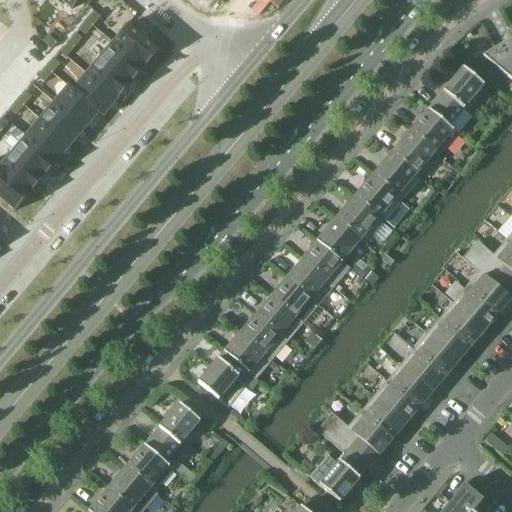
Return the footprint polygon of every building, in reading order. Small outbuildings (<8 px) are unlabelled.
[(44,0),(47,2),(48,0),(57,0),(59,2),(60,1),(72,10),(80,0),(44,0)] [(94,13),(87,22),(93,27),(101,18),(94,13)] [(87,22),(79,31),(85,36),(93,27),(87,22)] [(128,25),(112,43),(143,70),(159,51),(128,25)] [(76,34),(68,43),(74,49),(82,40),(76,34)] [(48,36),(42,42),(50,49),(51,50),(57,44),(48,36)] [(485,58),(484,58),(511,80),(511,79),(511,41),(505,46),(485,58)] [(68,43),(60,53),(66,58),(74,49),(68,43)] [(112,43),(86,74),(117,101),(143,70),(112,43)] [(54,60),(46,69),(52,74),(60,65),(54,60)] [(46,69),(38,78),(44,83),(52,74),(46,69)] [(463,69),(428,110),(449,127),(465,107),(467,109),(475,100),(473,98),(483,86),(463,69)] [(73,90),(72,91),(98,113),(98,114),(102,118),(117,101),(86,74),(73,90)] [(68,86),(53,103),(85,130),(98,114),(98,113),(72,91),(73,90),(68,86)] [(25,92),(18,102),(24,107),(32,98),(25,92)] [(18,102),(10,111),(16,116),(24,107),(18,102)] [(53,103),(39,120),(71,146),(85,130),(53,103)] [(428,110),(409,132),(434,153),(433,154),(438,158),(458,134),(449,127),(428,110)] [(3,118),(0,121),(0,130),(2,132),(10,123),(3,118)] [(39,120),(25,136),(57,163),(71,146),(39,120)] [(13,126),(1,140),(14,150),(25,136),(13,126)] [(409,132),(391,154),(415,175),(416,174),(433,154),(434,153),(409,132)] [(0,166),(0,167),(31,193),(57,163),(25,136),(14,150),(0,166)] [(415,175),(391,154),(372,176),(401,201),(420,178),(416,174),(415,175)] [(0,199),(15,212),(31,193),(0,167),(0,199)] [(454,171),(461,178),(464,174),(457,168),(454,171)] [(372,176),(353,198),(383,223),(401,201),(372,176)] [(436,192),(444,198),(447,194),(439,188),(436,192)] [(353,198),(335,220),(360,241),(359,242),(364,245),(383,223),(353,198)] [(420,211),(417,215),(424,221),(427,217),(420,211)] [(341,263),(359,242),(360,241),(335,220),(316,242),(316,243),(317,242),(341,263)] [(402,232),(400,235),(407,241),(410,238),(410,237),(403,231),(402,232)] [(493,256),(511,272),(511,245),(506,241),(493,256)] [(349,269),(341,263),(317,242),(316,243),(301,261),(334,288),(349,269)] [(511,272),(493,256),(477,242),(462,259),(478,273),(479,273),(511,300),(511,298),(511,272)] [(384,255),(380,259),(387,265),(390,267),(393,263),(384,255)] [(380,259),(377,263),(384,269),(387,265),(380,259)] [(301,261),(286,279),(318,306),(325,313),(329,309),(322,302),(334,288),(301,261)] [(361,278),(368,271),(359,263),(352,270),(361,278)] [(364,280),(371,287),(378,279),(370,273),(364,280)] [(511,300),(479,273),(478,273),(465,288),(497,315),(511,300)] [(270,297),(303,325),(311,331),(314,327),(306,320),(318,306),(286,279),(270,297)] [(465,288),(452,304),(484,331),(497,315),(465,288)] [(290,339),(303,325),(270,297),(255,316),(287,343),(290,339)] [(452,304),(439,319),(471,346),(484,331),(452,304)] [(287,343),(255,316),(239,334),(279,368),(282,364),(275,357),(287,343)] [(458,362),(471,346),(439,319),(426,335),(458,362)] [(239,334),(223,353),(244,370),(256,380),(268,366),(274,370),(277,366),(279,368),(239,334)] [(426,335),(413,350),(445,378),(458,362),(426,335)] [(413,350),(399,366),(432,393),(445,378),(413,350)] [(237,378),(244,370),(223,353),(197,383),(227,409),(246,386),(237,378)] [(399,366),(386,382),(418,409),(432,393),(399,366)] [(386,382),(373,397),(405,424),(418,409),(386,382)] [(373,397),(360,413),(392,440),(405,424),(373,397)] [(179,404),(144,446),(165,463),(199,421),(179,404)] [(379,456),(392,440),(360,413),(347,428),(379,456)] [(379,456),(347,428),(331,414),(317,431),(344,455),(345,455),(365,472),(379,456)] [(492,447),(495,443),(494,438),(491,435),(485,441),(492,447)] [(174,470),(165,463),(144,446),(125,468),(150,489),(155,493),(174,470)] [(365,472),(345,455),(344,455),(337,463),(328,455),(309,478),(339,503),(365,472)] [(168,465),(174,470),(189,483),(194,478),(179,465),(177,467),(170,462),(168,465)] [(107,490),(131,511),(132,511),(143,511),(158,496),(154,493),(155,493),(150,489),(125,468),(107,490)] [(472,511),(483,500),(464,484),(441,511),(472,511)] [(130,511),(131,511),(107,490),(88,511),(130,511)]
